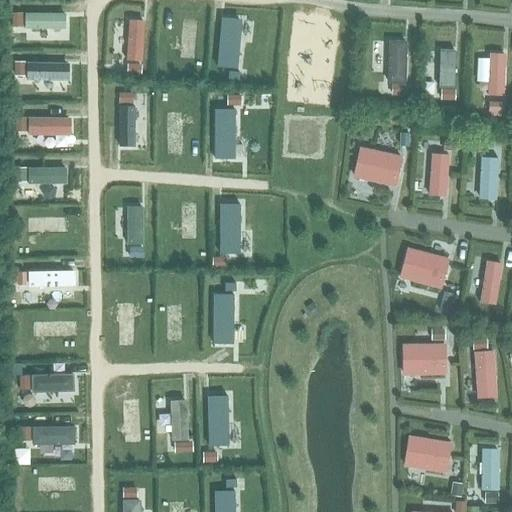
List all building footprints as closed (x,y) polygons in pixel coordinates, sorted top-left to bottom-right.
[(64,27),(65,11),(24,10),(24,26),(64,27)] [(237,65),(241,15),(220,13),(216,63),(237,65)] [(141,59),(144,17),(128,16),(125,57),(141,59)] [(194,57),(198,17),(183,16),(179,55),(194,57)] [(406,81),(407,37),(388,37),(387,81),(406,81)] [(456,86),(456,48),(440,48),(439,86),(456,86)] [(506,95),(507,52),(490,51),(488,94),(506,95)] [(68,78),(68,60),(25,60),(24,78),(68,78)] [(133,104),(117,105),(118,144),(134,144),(133,104)] [(235,107),(214,107),(213,156),(235,156),(235,107)] [(182,109),(166,109),(167,153),(183,153),(182,109)] [(71,133),(70,115),(27,115),(27,133),(71,133)] [(394,185),(401,154),(361,145),(353,176),(394,185)] [(447,196),(449,153),(431,152),(428,195),(447,196)] [(500,157),(481,155),(477,196),(496,198),(500,157)] [(65,181),(65,164),(26,165),(26,181),(65,181)] [(197,201),(182,201),(181,237),(196,238),(197,201)] [(240,202),(220,202),(219,252),(240,252),(240,202)] [(142,205),(126,205),(126,243),(142,243),(142,205)] [(68,217),(27,218),(28,233),(68,232),(68,217)] [(442,287),(449,256),(407,246),(400,277),(442,287)] [(504,262),(488,259),(480,302),(496,305),(504,262)] [(76,284),(76,270),(29,270),(29,284),(76,284)] [(234,293),(213,292),(212,341),(232,342),(234,293)] [(132,344),(133,300),(118,300),(117,343),(132,344)] [(181,302),(165,303),(166,340),(182,340),(181,302)] [(77,336),(76,321),(33,322),(33,338),(77,336)] [(446,374),(446,342),(402,343),(403,374),(446,374)] [(495,349),(474,350),(476,397),(497,396),(495,349)] [(73,388),(72,371),(31,372),(31,390),(73,388)] [(229,444),(227,393),(206,394),(208,444),(229,444)] [(187,439),(186,398),(170,399),(171,440),(187,439)] [(141,441),(138,400),(121,401),(123,442),(141,441)] [(74,443),(73,425),(32,425),(32,443),(74,443)] [(446,471),(451,441),(408,434),(404,464),(446,471)] [(499,447),(482,447),(482,490),(499,490),(499,447)] [(74,491),(74,476),(37,477),(37,492),(74,491)] [(478,492),(478,479),(464,479),(464,492),(478,492)] [(234,511),(235,489),(214,489),(214,511),(234,511)] [(139,511),(140,499),(121,499),(121,511),(139,511)] [(183,511),(183,501),(167,502),(167,511),(183,511)]
